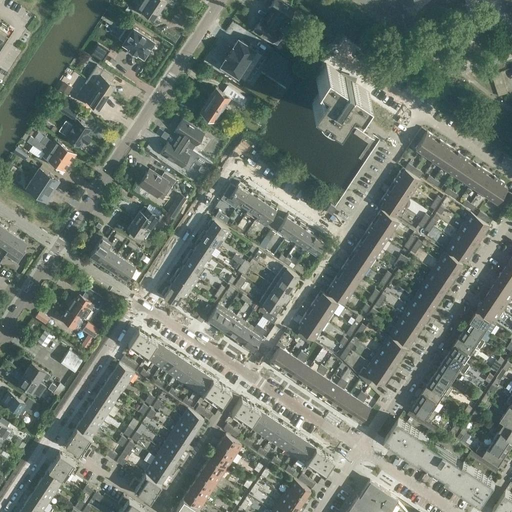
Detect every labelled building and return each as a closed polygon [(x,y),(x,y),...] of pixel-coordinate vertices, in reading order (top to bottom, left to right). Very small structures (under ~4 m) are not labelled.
[(155,17),(160,9),(146,0),(140,0),(136,7),(154,18),(152,20),(158,23),(160,20),(155,17)] [(146,0),(160,9),(165,2),(170,5),(172,2),(169,0),(146,0)] [(287,19),(294,8),(282,0),(273,0),(268,7),(273,10),(269,15),(279,22),(282,17),(287,19)] [(280,29),(276,27),(279,22),(269,15),(266,20),(262,17),(254,29),(272,41),(280,29)] [(0,40),(9,27),(2,23),(0,25),(0,24),(0,40)] [(144,57),(148,50),(155,40),(133,25),(132,27),(128,25),(119,38),(123,40),(122,42),(127,46),(129,47),(128,48),(136,53),(137,52),(144,57)] [(227,55),(221,64),(237,75),(238,74),(244,79),(261,53),(254,49),(255,48),(238,37),(232,46),(226,55),(227,55)] [(90,53),(102,61),(109,51),(97,43),(90,53)] [(279,79),(274,86),(284,92),(301,66),(274,48),(261,67),(279,79)] [(369,92),(355,82),(326,63),(316,78),(318,79),(318,80),(319,81),(319,82),(319,83),(320,83),(320,84),(321,85),(323,86),(312,103),(319,107),(318,109),(319,110),(320,112),(321,113),(323,114),(325,115),(327,116),(328,117),(330,117),(331,116),(338,120),(349,104),(351,105),(352,105),(353,106),(355,105),(356,105),(357,106),(359,107),(369,92)] [(111,81),(115,76),(103,68),(93,82),(109,93),(115,84),(111,81)] [(103,102),(109,93),(93,82),(90,87),(87,84),(84,88),(82,87),(77,93),(95,105),(99,100),(103,102)] [(247,98),(228,84),(223,91),(229,96),(242,105),(247,98)] [(229,96),(223,91),(216,87),(208,98),(222,107),(229,96)] [(214,119),(222,107),(208,98),(200,109),(203,111),(214,119)] [(77,111),(64,103),(60,109),(73,117),(77,111)] [(214,119),(203,111),(199,116),(211,124),(214,119)] [(88,134),(92,128),(77,118),(65,136),(80,146),(84,140),(87,142),(91,136),(88,134)] [(183,164),(202,134),(199,132),(200,130),(183,118),(175,130),(179,133),(176,137),(172,143),(168,140),(160,152),(178,163),(179,161),(183,164)] [(425,154),(435,138),(431,136),(432,134),(427,130),(415,147),(425,154)] [(75,153),(54,139),(53,141),(45,135),(40,142),(49,147),(70,161),(75,153)] [(49,147),(40,142),(34,137),(31,142),(45,152),(43,155),(64,169),(70,161),(49,147)] [(434,160),(445,142),(440,139),(439,141),(435,138),(425,154),(434,160)] [(443,166),(453,150),(449,148),(450,146),(445,142),(434,160),(443,166)] [(452,172),(463,154),(458,151),(457,153),(453,150),(443,166),(452,172)] [(461,178),(471,162),(467,160),(469,158),(463,154),(452,172),(461,178)] [(423,172),(416,167),(408,162),(405,167),(420,177),(423,172)] [(470,184),(481,166),(476,163),(475,165),(471,162),(461,178),(470,184)] [(479,190),(489,174),(485,172),(487,170),(481,166),(470,184),(479,190)] [(40,167),(33,176),(51,189),(54,185),(55,186),(60,180),(40,167)] [(420,177),(405,167),(402,172),(400,170),(397,176),(414,187),(420,178),(420,177)] [(157,195),(167,181),(172,185),(176,179),(164,171),(161,176),(149,168),(139,183),(157,195)] [(488,196),(499,178),(494,175),(493,177),(489,174),(479,190),(488,196)] [(51,189),(33,176),(27,186),(45,198),(47,199),(51,193),(49,192),(51,189)] [(414,187),(397,176),(393,181),(395,182),(393,186),(408,196),(414,187)] [(505,191),(507,187),(503,184),(505,182),(499,178),(488,196),(497,202),(505,191)] [(231,182),(220,198),(235,208),(237,206),(247,190),(244,188),(246,186),(239,181),(236,186),(231,182)] [(408,196),(393,186),(390,190),(388,188),(385,194),(402,205),(408,196)] [(249,208),(258,194),(252,189),(250,191),(247,190),(237,206),(240,208),(242,204),(248,208),(249,208)] [(502,205),(510,194),(505,191),(497,202),(502,205)] [(256,218),(266,202),(264,200),(265,198),(258,194),(249,208),(248,208),(246,212),(256,218)] [(402,205),(385,194),(381,199),(383,200),(380,204),(396,215),(402,205)] [(266,235),(267,233),(271,228),(279,216),(274,213),(278,207),(271,202),(269,204),(266,202),(256,218),(252,223),(261,229),(262,230),(261,231),(266,235)] [(332,213),(336,207),(330,203),(326,210),(332,213)] [(441,213),(445,208),(440,205),(437,211),(441,213)] [(149,229),(159,215),(147,207),(144,212),(140,209),(134,219),(149,229)] [(398,220),(394,217),(381,208),(377,214),(379,215),(377,219),(392,229),(398,220)] [(229,217),(219,210),(215,215),(226,222),(229,217)] [(492,218),(480,210),(476,215),(489,224),(492,218)] [(489,224),(476,215),(471,211),(464,221),(483,233),(489,224)] [(285,238),(296,222),(293,220),(294,218),(288,213),(284,219),(278,228),(284,232),(282,236),(285,238)] [(278,228),(284,219),(279,216),(271,228),(276,232),(278,228)] [(230,229),(212,217),(207,224),(209,225),(208,228),(224,239),(230,229)] [(140,243),(149,229),(134,219),(127,228),(131,230),(128,236),(140,243)] [(392,229),(377,219),(374,222),(372,221),(369,226),(386,238),(392,229)] [(483,233),(464,221),(458,230),(477,242),(483,233)] [(297,241),(307,226),(300,222),(299,224),(296,222),(285,238),(288,240),(291,237),(297,241)] [(0,242),(9,229),(0,223),(0,242)] [(304,250),(315,234),(312,232),(313,230),(307,226),(297,241),(303,245),(301,248),(304,250)] [(386,238),(369,226),(365,232),(367,233),(365,237),(380,247),(386,238)] [(224,239),(208,228),(206,231),(204,230),(199,236),(214,246),(218,239),(222,242),(224,239)] [(0,243),(8,249),(18,235),(9,229),(0,242),(0,243)] [(477,242),(458,230),(452,239),(471,251),(477,242)] [(316,254),(326,239),(319,234),(318,236),(315,234),(304,250),(307,253),(310,249),(316,254)] [(18,255),(27,241),(18,235),(8,249),(18,255)] [(210,252),(214,246),(199,236),(195,243),(197,244),(195,247),(211,258),(213,255),(210,252)] [(380,247),(365,237),(362,240),(360,239),(357,244),(374,256),(380,247)] [(471,251),(452,239),(446,248),(464,260),(471,251)] [(99,261),(108,247),(99,241),(90,255),(99,261)] [(374,256),(357,244),(353,250),(355,251),(353,255),(368,265),(374,256)] [(108,267),(117,253),(108,247),(99,261),(108,267)] [(211,258),(195,247),(193,250),(191,249),(187,255),(201,265),(206,259),(209,261),(211,258)] [(463,263),(444,250),(438,260),(457,272),(463,263)] [(117,273),(126,259),(117,253),(108,267),(117,273)] [(205,268),(201,265),(187,255),(182,262),(184,263),(182,266),(198,277),(205,268)] [(368,265),(353,255),(350,259),(348,257),(345,263),(362,274),(368,265)] [(126,279),(135,265),(126,259),(117,273),(126,279)] [(457,272),(438,260),(432,269),(451,281),(457,272)] [(307,269),(297,262),(293,267),(304,274),(307,269)] [(362,274),(345,263),(341,268),(343,269),(341,273),(356,283),(362,274)] [(511,265),(508,263),(502,272),(511,278),(511,265)] [(299,275),(283,264),(277,274),(293,284),(299,275)] [(198,277),(182,266),(180,269),(178,268),(174,274),(189,284),(188,284),(192,286),(198,277)] [(451,281),(432,269),(426,278),(445,290),(451,281)] [(64,271),(61,276),(72,284),(75,279),(64,271)] [(511,278),(502,272),(496,281),(511,291),(511,278)] [(356,283),(341,273),(338,277),(336,275),(333,280),(350,292),(356,283)] [(184,290),(188,284),(189,284),(174,274),(170,281),(172,282),(170,285),(186,296),(188,293),(184,290)] [(293,284),(277,274),(271,283),(287,293),(293,284)] [(246,279),(240,275),(234,285),(240,288),(246,279)] [(445,290),(426,278),(420,287),(439,299),(445,290)] [(350,292),(333,280),(329,286),(331,287),(328,291),(344,302),(350,292)] [(511,296),(511,291),(496,281),(490,290),(508,302),(511,296)] [(287,293),(271,283),(265,292),(281,302),(287,293)] [(186,296),(170,285),(168,288),(166,287),(161,293),(176,303),(180,297),(184,299),(186,296)] [(71,300),(68,305),(69,306),(68,307),(82,316),(85,318),(92,308),(91,308),(93,305),(97,308),(104,298),(88,287),(81,297),(78,294),(76,297),(75,297),(72,301),(71,300)] [(439,299),(420,287),(414,296),(433,308),(439,299)] [(508,302),(490,290),(484,299),(502,311),(508,302)] [(338,301),(323,291),(320,295),(318,294),(314,299),(332,311),(338,301)] [(281,302),(265,292),(259,301),(275,312),(281,302)] [(433,308),(414,296),(408,305),(427,317),(433,308)] [(332,311),(314,299),(311,304),(313,306),(310,309),(326,320),(332,311)] [(502,311),(484,299),(478,308),(496,320),(502,311)] [(217,324),(227,308),(218,302),(208,318),(217,324)] [(366,311),(370,305),(366,302),(362,308),(366,311)] [(427,317),(408,305),(402,314),(421,326),(427,317)] [(74,328),(82,316),(68,307),(61,317),(69,322),(68,324),(74,328)] [(202,321),(209,311),(205,308),(203,307),(196,318),(202,321)] [(373,315),(377,310),(372,307),(369,313),(373,315)] [(226,330),(236,314),(227,308),(217,324),(226,330)] [(277,317),(266,309),(263,313),(275,320),(277,317)] [(326,320),(310,309),(308,313),(306,312),(302,317),(320,329),(326,320)] [(50,317),(39,310),(36,316),(46,323),(50,317)] [(492,321),(484,315),(476,310),(471,318),(479,324),(487,329),(492,321)] [(235,336),(245,320),(236,314),(226,330),(235,336)] [(421,326),(402,314),(396,323),(415,335),(421,326)] [(320,329),(302,317),(299,322),(301,324),(298,328),(302,330),(313,338),(314,338),(320,329)] [(487,329),(479,324),(471,318),(465,326),(481,337),(487,329)] [(101,329),(88,320),(82,328),(95,338),(101,329)] [(244,342),(254,326),(245,320),(235,336),(244,342)] [(415,335),(396,323),(390,332),(408,344),(415,335)] [(253,348),(264,332),(254,326),(244,342),(253,348)] [(481,337),(465,326),(460,334),(476,345),(481,337)] [(136,331),(128,343),(137,350),(146,355),(146,356),(157,340),(151,336),(138,327),(137,330),(136,331)] [(46,345),(53,335),(44,329),(37,339),(46,345)] [(313,338),(302,330),(299,335),(310,343),(313,338)] [(476,345),(460,334),(455,342),(471,353),(476,345)] [(407,347),(388,335),(382,344),(400,356),(407,347)] [(344,345),(348,339),(344,336),(340,342),(344,345)] [(146,355),(145,356),(146,357),(153,361),(164,344),(157,340),(146,356),(146,355)] [(350,349),(354,343),(350,340),(346,346),(350,349)] [(280,368),(290,352),(283,348),(285,345),(278,341),(276,345),(279,347),(269,361),(280,368)] [(471,353),(455,342),(450,350),(466,361),(471,353)] [(164,344),(153,361),(160,366),(171,349),(164,344)] [(400,356),(382,344),(376,353),(394,365),(400,356)] [(75,370),(83,357),(69,348),(61,361),(75,370)] [(171,349),(160,366),(166,371),(178,354),(171,349)] [(290,374),(304,352),(301,350),(297,357),(290,352),(280,368),(290,374)] [(466,361),(450,350),(444,358),(460,369),(466,361)] [(300,381),(310,366),(303,361),(308,355),(304,352),(290,374),(300,381)] [(394,365),(376,353),(370,362),(388,374),(394,365)] [(127,364),(131,358),(124,354),(120,359),(127,364)] [(178,354),(166,371),(174,375),(185,358),(178,354)] [(134,368),(138,363),(131,358),(127,364),(134,368)] [(185,358),(174,375),(181,380),(192,363),(185,358)] [(460,369),(444,358),(439,367),(455,377),(460,369)] [(49,374),(45,371),(45,370),(32,361),(25,371),(38,380),(41,376),(46,379),(49,374)] [(135,372),(119,361),(113,369),(129,380),(135,372)] [(388,374),(370,362),(366,368),(363,367),(358,374),(368,384),(374,378),(382,384),(388,374)] [(192,363),(181,380),(188,385),(199,368),(192,363)] [(310,388),(324,366),(321,363),(317,370),(310,366),(300,381),(310,388)] [(320,394),(330,379),(323,374),(328,368),(324,366),(310,388),(320,394)] [(455,377),(439,367),(433,375),(449,385),(455,377)] [(199,368),(188,385),(195,389),(206,372),(199,368)] [(129,380),(113,369),(108,377),(124,388),(129,380)] [(43,384),(38,380),(25,371),(18,382),(31,391),(39,396),(46,385),(43,384)] [(206,372),(195,389),(202,394),(203,393),(202,393),(213,377),(206,372)] [(449,385),(433,375),(428,383),(444,393),(449,385)] [(124,388),(108,377),(103,385),(119,396),(124,388)] [(213,377),(202,393),(203,393),(211,399),(221,405),(230,392),(231,389),(219,381),(218,381),(213,377)] [(330,401),(344,379),(341,377),(337,383),(330,379),(320,394),(330,401)] [(340,408),(350,392),(343,388),(348,381),(344,379),(330,401),(340,408)] [(52,382),(48,388),(52,391),(56,385),(52,382)] [(58,395),(64,385),(60,382),(54,392),(58,395)] [(444,393),(428,383),(423,391),(439,401),(444,393)] [(119,396),(103,385),(97,394),(113,404),(119,396)] [(27,408),(33,399),(22,392),(19,397),(8,390),(2,400),(7,403),(5,406),(12,411),(14,408),(18,411),(22,405),(27,408)] [(350,414),(364,392),(361,390),(357,397),(350,392),(340,408),(350,414)] [(439,401),(423,391),(417,399),(433,409),(439,401)] [(360,421),(370,406),(363,401),(368,394),(364,392),(350,414),(360,421)] [(150,404),(155,397),(149,393),(145,400),(150,404)] [(113,404),(97,394),(92,402),(108,412),(113,404)] [(240,398),(231,412),(240,418),(249,424),(260,408),(254,405),(254,404),(241,396),(240,398)] [(158,409),(163,402),(157,398),(152,405),(158,409)] [(433,409),(417,399),(412,407),(428,418),(433,409)] [(108,412),(92,402),(87,410),(103,420),(108,412)] [(144,413),(148,406),(143,403),(138,410),(144,413)] [(202,414),(206,408),(198,403),(195,409),(202,414)] [(188,407),(182,415),(198,426),(204,418),(188,407)] [(151,418),(156,411),(151,408),(146,415),(151,418)] [(209,418),(213,413),(206,408),(202,414),(209,418)] [(249,424),(248,425),(255,430),(267,413),(260,408),(249,424)] [(103,420),(87,410),(81,418),(97,428),(103,420)] [(511,415),(506,411),(500,420),(504,422),(505,422),(511,426),(511,415)] [(267,413),(255,430),(262,434),(274,418),(267,413)] [(182,415),(177,423),(193,434),(198,426),(182,415)] [(81,418),(76,426),(92,437),(92,436),(97,428),(81,418)] [(274,418),(262,434),(269,439),(281,422),(274,418)] [(409,455),(423,434),(399,418),(385,439),(392,444),(394,442),(403,448),(401,450),(409,455)] [(230,432),(234,427),(227,422),(223,428),(230,432)] [(281,422),(269,439),(277,444),(288,427),(281,422)] [(511,426),(505,422),(504,422),(499,430),(507,435),(511,438),(511,426)] [(177,423),(172,431),(188,442),(193,434),(177,423)] [(129,436),(133,429),(128,425),(123,432),(129,436)] [(73,430),(65,442),(67,444),(86,456),(91,448),(92,447),(87,444),(92,437),(76,426),(73,430)] [(237,437),(241,432),(234,427),(230,432),(237,437)] [(288,427),(277,444),(284,449),(295,432),(288,427)] [(136,441),(141,434),(136,430),(131,437),(136,441)] [(511,445),(511,438),(507,435),(499,430),(494,438),(510,448),(511,445)] [(172,431),(166,440),(182,450),(188,442),(172,431)] [(243,444),(226,432),(220,441),(237,452),(243,444)] [(295,432),(284,449),(291,453),(302,436),(295,432)] [(445,451),(429,440),(430,439),(423,434),(409,455),(416,460),(418,458),(434,468),(451,480),(450,482),(458,487),(472,466),(464,461),(463,463),(445,451)] [(122,445),(127,438),(122,435),(117,442),(122,445)] [(302,436),(291,453),(298,458),(309,441),(302,436)] [(510,448),(494,438),(489,446),(505,456),(510,448)] [(130,451),(135,443),(130,440),(125,447),(130,451)] [(166,440),(161,448),(177,458),(182,450),(166,440)] [(237,452),(220,441),(215,449),(232,460),(237,452)] [(309,441),(298,458),(305,463),(306,462),(305,462),(316,446),(309,441)] [(316,446),(305,462),(306,462),(314,468),(324,474),(334,458),(322,449),(316,446)] [(505,456),(489,446),(483,454),(499,465),(505,456)] [(114,458),(117,453),(110,448),(106,454),(114,458)] [(161,448),(155,456),(171,466),(177,458),(161,448)] [(232,460),(215,449),(209,457),(226,468),(232,460)] [(51,462),(48,467),(64,478),(70,470),(75,473),(80,464),(59,450),(51,462)] [(123,465),(127,460),(120,455),(116,460),(123,465)] [(155,456),(150,464),(166,474),(171,466),(155,456)] [(226,468),(209,457),(204,465),(221,476),(226,468)] [(145,472),(144,472),(160,483),(161,483),(166,474),(150,464),(145,472)] [(221,476),(204,465),(199,473),(216,484),(221,476)] [(482,503),(496,482),(472,466),(458,487),(465,492),(466,490),(475,496),(474,498),(482,503)] [(64,478),(48,467),(43,475),(59,485),(64,478)] [(76,472),(71,480),(83,488),(88,480),(76,472)] [(134,476),(129,485),(150,499),(160,483),(144,472),(140,479),(135,476),(134,476)] [(305,482),(308,477),(301,472),(298,477),(305,482)] [(216,484),(199,473),(193,481),(210,492),(216,484)] [(59,485),(43,475),(38,483),(54,493),(59,485)] [(312,487),(315,481),(308,477),(305,482),(312,487)] [(311,489),(294,478),(288,486),(305,497),(311,489)] [(408,511),(409,511),(397,498),(398,497),(380,485),(370,479),(359,495),(357,493),(344,511),(408,511)] [(210,492),(193,481),(188,489),(205,500),(210,492)] [(54,493),(38,483),(33,491),(49,501),(54,493)] [(90,494),(93,489),(86,484),(83,489),(90,494)] [(305,497),(288,486),(283,494),(300,505),(305,497)] [(205,500),(188,489),(183,496),(200,508),(205,500)] [(511,511),(511,493),(506,489),(492,510),(494,511),(511,511)] [(49,501),(33,491),(27,499),(43,510),(49,501)] [(99,501),(103,495),(96,491),(92,496),(99,501)] [(123,505),(117,511),(140,511),(144,507),(123,493),(118,501),(118,502),(123,505)] [(295,511),(300,505),(283,494),(277,502),(292,511),(295,511)] [(197,511),(200,508),(183,496),(172,511),(197,511)] [(80,509),(85,502),(79,498),(75,505),(80,509)] [(41,511),(43,510),(27,499),(22,507),(29,511),(41,511)] [(292,511),(277,502),(272,510),(275,511),(292,511)]
